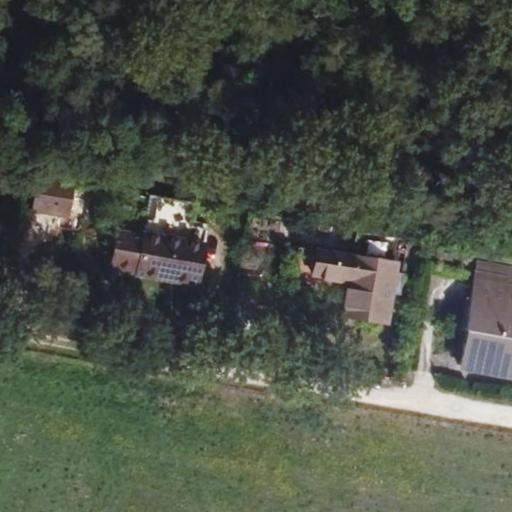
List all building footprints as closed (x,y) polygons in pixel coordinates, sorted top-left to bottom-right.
[(62,211),(70,209),(73,186),(73,176),(36,167),(29,202),(62,211)] [(73,186),(70,209),(82,211),(85,187),(73,186)] [(197,228),(199,202),(147,192),(142,227),(117,222),(110,261),(195,283),(207,231),(197,228)] [(455,277),(459,256),(416,247),(413,268),(455,277)] [(388,264),(311,248),(307,275),(339,282),(335,318),(376,326),(388,264)] [(509,277),(477,272),(458,368),(511,379),(511,286),(508,286),(509,277)]
